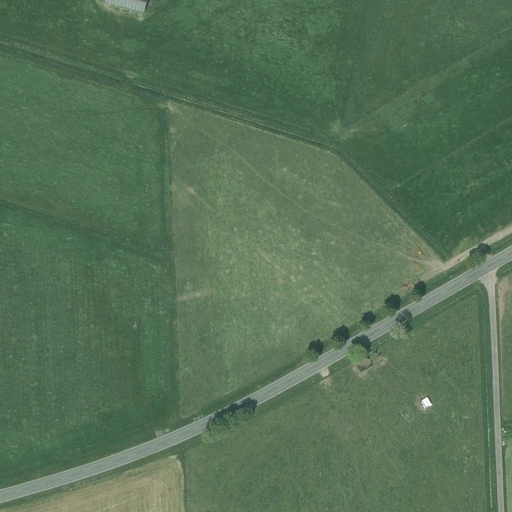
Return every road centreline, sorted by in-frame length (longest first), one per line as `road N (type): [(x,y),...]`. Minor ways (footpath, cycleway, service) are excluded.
road 1 (tertiary): [(0,497),(162,444),(258,400),(511,253)]
road 2 (track): [(482,270),(491,284),(500,511)]
